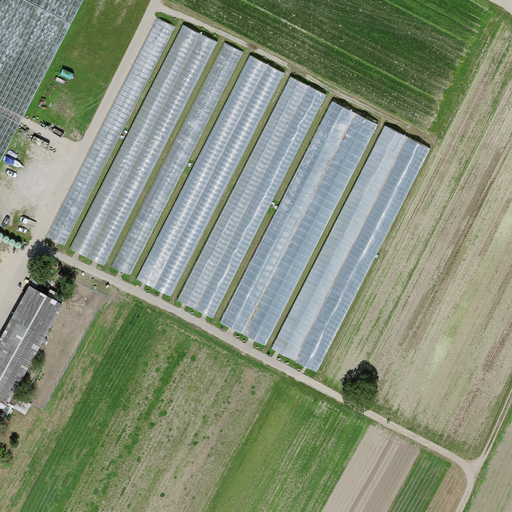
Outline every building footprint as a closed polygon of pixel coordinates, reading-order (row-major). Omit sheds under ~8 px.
[(79,0),(0,0),(0,153),(20,116),(79,0)] [(174,25),(156,16),(46,232),(63,241),(174,25)] [(198,29),(183,22),(71,243),(86,251),(198,29)] [(215,38),(202,31),(90,251),(103,258),(215,38)] [(243,49),(226,40),(113,262),(130,270),(243,49)] [(266,60),(251,52),(137,273),(153,281),(266,60)] [(283,69),(269,62),(155,283),(169,291),(283,69)] [(307,81),(291,73),(179,295),(195,303),(307,81)] [(325,91),(310,84),(197,304),(212,311),(325,91)] [(353,106),(333,97),(222,316),(241,326),(353,106)] [(376,118),(357,108),(245,329),(264,339),(376,118)] [(62,298),(30,280),(0,332),(0,413),(1,411),(0,410),(0,405),(6,396),(12,400),(11,402),(24,410),(31,398),(11,387),(62,298)]
